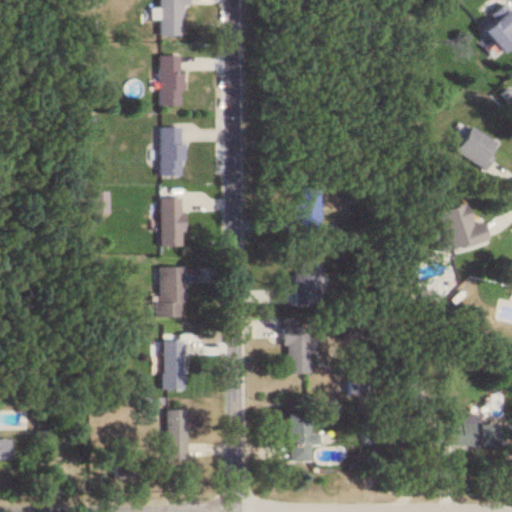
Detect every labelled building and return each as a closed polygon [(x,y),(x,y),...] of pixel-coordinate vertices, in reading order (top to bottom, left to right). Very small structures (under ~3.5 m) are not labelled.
[(184,4),(183,0),(153,0),(154,34),(176,34),(176,4),(184,4)] [(496,52),(511,39),(511,25),(495,5),(485,13),(489,18),(476,28),(496,52)] [(153,54),(154,104),(177,103),(176,53),(153,54)] [(448,148),(475,169),(493,147),(460,121),(451,133),(457,137),(448,148)] [(153,174),(177,174),(177,126),(154,125),(153,174)] [(314,185),(292,185),(292,230),(314,230),(314,185)] [(154,244),(176,244),(176,196),(154,196),(154,244)] [(428,211),(440,251),(480,238),(474,219),(464,222),(458,202),(428,211)] [(290,302),(316,302),(316,257),(290,257),(290,302)] [(511,288),(511,262),(500,260),(495,285),(511,288)] [(178,265),(152,265),(152,315),(178,315),(178,265)] [(304,325),(280,325),(280,371),(304,371),(304,325)] [(178,339),(157,339),(157,388),(178,388),(178,339)] [(161,458),(182,457),(182,408),(161,408),(161,458)] [(305,459),(305,443),(314,443),(314,432),(305,432),(305,412),(285,412),(285,459),(305,459)] [(494,423),(475,422),(475,413),(457,413),(456,425),(434,424),(434,443),(493,445),(494,423)]
